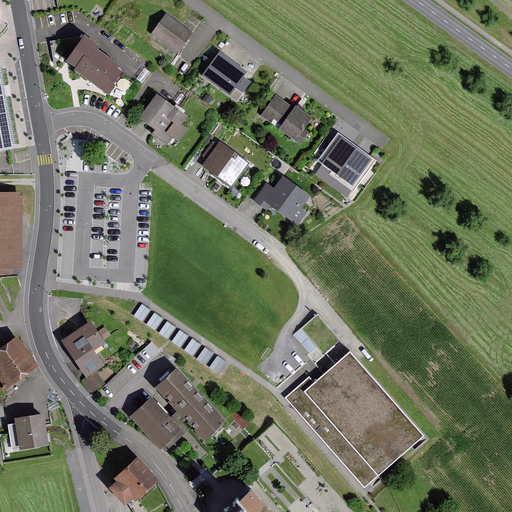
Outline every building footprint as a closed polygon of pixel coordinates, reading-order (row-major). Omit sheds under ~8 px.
[(192,33),(166,16),(152,36),(178,54),(192,33)] [(76,35),(48,43),(49,62),(60,70),(64,65),(102,95),(120,72),(92,50),(96,46),(76,35)] [(216,52),(200,75),(235,101),(247,84),(240,80),(245,73),(216,52)] [(0,150),(15,148),(0,62),(0,150)] [(273,94),(258,116),(298,145),(306,133),(300,129),(308,119),(273,94)] [(152,99),(138,119),(154,130),(151,134),(165,143),(169,138),(176,141),(183,131),(175,126),(180,118),(152,99)] [(213,140),(201,155),(206,159),(201,164),(229,185),(245,164),(213,140)] [(336,140),(327,152),(336,158),(328,168),(350,184),(366,161),(336,140)] [(252,201),(263,208),(265,205),(293,224),(303,213),(298,209),(305,196),(278,177),(271,187),(264,184),(252,201)] [(0,269),(19,269),(17,193),(0,193),(0,269)] [(293,334),(318,360),(342,338),(317,311),(293,334)] [(87,320),(57,339),(83,378),(100,366),(90,353),(103,344),(87,320)] [(14,338),(0,347),(0,385),(2,388),(34,367),(14,338)] [(309,375),(286,394),(363,485),(425,433),(413,417),(404,415),(402,425),(396,418),(395,424),(404,426),(408,431),(395,428),(392,440),(387,438),(382,443),(377,442),(371,434),(382,425),(379,435),(389,427),(391,420),(370,415),(373,413),(377,414),(370,406),(371,401),(387,388),(351,346),(315,376),(309,375)] [(83,381),(94,392),(106,381),(95,370),(83,381)] [(224,421),(175,370),(158,386),(207,437),(224,421)] [(182,430),(149,398),(130,417),(163,450),(182,430)] [(46,444),(41,417),(7,423),(12,450),(46,444)] [(155,480),(133,457),(108,481),(130,504),(155,480)] [(268,511),(245,488),(240,493),(218,511),(268,511)]
